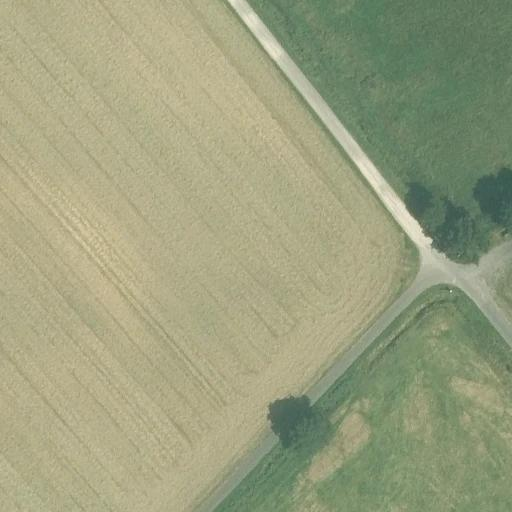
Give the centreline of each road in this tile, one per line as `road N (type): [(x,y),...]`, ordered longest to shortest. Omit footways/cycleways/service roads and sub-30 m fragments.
road 1 (unclassified): [(439,262),(205,511)]
road 2 (track): [(231,0),(439,262)]
